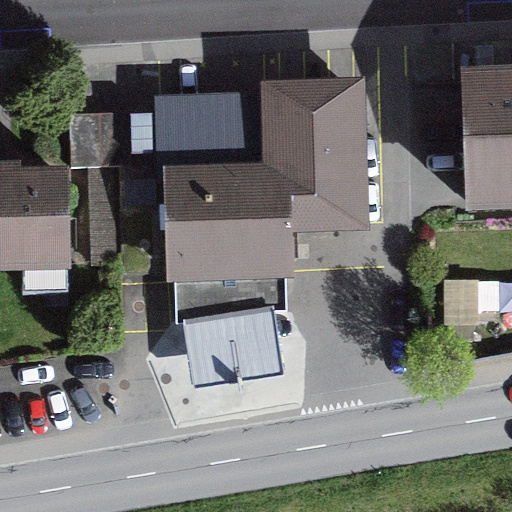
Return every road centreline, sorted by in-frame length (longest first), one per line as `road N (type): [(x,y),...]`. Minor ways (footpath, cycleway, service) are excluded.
road 1 (primary): [(0,496),(511,414)]
road 2 (residential): [(0,18),(261,0)]
